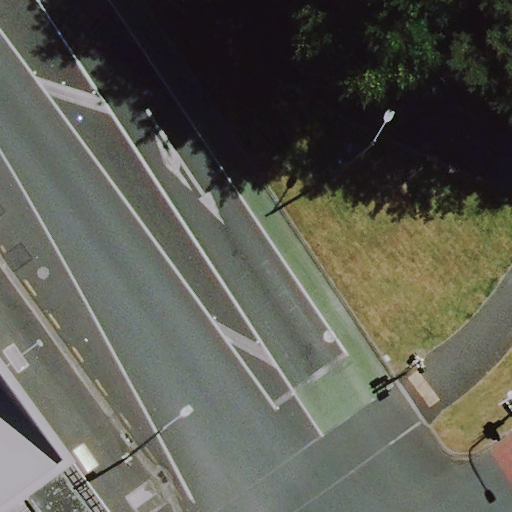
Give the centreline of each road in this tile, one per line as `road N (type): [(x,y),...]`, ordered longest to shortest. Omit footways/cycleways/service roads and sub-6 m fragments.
road 1 (tertiary): [(10,0),(363,511)]
road 2 (secondary): [(231,0),(360,106),(511,147)]
